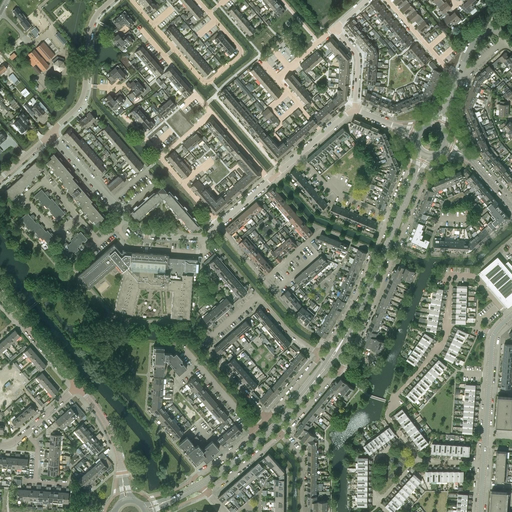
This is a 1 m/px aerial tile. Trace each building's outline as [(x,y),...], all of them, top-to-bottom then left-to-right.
[(153,11),(158,7),(152,0),(152,1),(145,8),(148,12),(151,9),(153,11)] [(270,7),(277,1),(276,0),(270,0),(265,5),(264,5),(268,9),(270,7)] [(378,2),(378,1),(377,0),(375,0),(369,5),(371,8),(368,11),(369,12),(379,4),(378,2)] [(473,6),(468,0),(461,6),(467,13),(468,13),(469,13),(470,12),(475,8),(473,6)] [(273,11),(280,5),(277,1),(270,7),(273,11)] [(412,6),(413,4),(410,1),(409,2),(403,7),(402,8),(405,12),(408,13),(410,15),(416,10),(412,6)] [(448,3),(445,3),(443,1),(437,6),(441,10),(440,11),(443,15),(446,12),(451,7),(448,3)] [(190,11),(196,6),(192,2),(186,7),(190,11)] [(382,5),(381,6),(379,4),(369,12),(371,14),(374,11),(376,13),(384,7),(382,5)] [(281,10),(283,8),(280,5),(273,11),(276,14),(274,15),(273,16),(276,19),(283,13),(281,10)] [(193,15),(199,10),(196,6),(190,11),(193,15)] [(231,15),(237,10),(234,6),(227,11),(231,15)] [(15,8),(12,11),(13,12),(22,22),(20,23),(26,30),(31,25),(29,23),(25,19),(27,18),(23,13),(18,7),(17,8),(16,8),(15,8)] [(384,9),(385,8),(384,7),(376,13),(378,16),(375,18),(376,20),(377,19),(386,11),(384,9)] [(419,14),(420,13),(417,9),(416,10),(410,15),(408,16),(412,21),(415,21),(417,23),(423,18),(419,14)] [(197,19),(203,14),(199,10),(193,15),(197,19)] [(235,19),(241,14),(237,10),(231,15),(235,19)] [(462,15),(457,10),(450,16),(455,22),(457,24),(461,20),(462,21),(465,18),(462,15)] [(130,14),(129,16),(124,11),(119,15),(118,14),(116,16),(117,17),(112,21),(117,27),(115,29),(117,31),(123,26),(122,26),(125,24),(129,28),(135,23),(130,18),(132,16),(130,14)] [(389,13),(388,13),(386,11),(377,19),(381,22),(382,21),(390,14),(389,13)] [(450,16),(446,12),(443,15),(440,17),(445,23),(447,22),(450,26),(455,22),(450,16)] [(238,23),(244,18),(241,14),(235,19),(238,23)] [(391,17),(392,16),(390,14),(382,21),(384,23),(381,26),(383,28),(393,19),(391,17)] [(242,28),(248,22),(244,18),(238,23),(242,28)] [(357,20),(356,21),(354,18),(352,20),(344,27),(346,29),(347,29),(348,30),(358,22),(359,22),(357,20)] [(428,21),(427,23),(423,18),(417,23),(419,25),(419,28),(423,33),(431,25),(428,21)] [(395,20),(394,21),(393,19),(383,28),(384,29),(387,26),(389,29),(397,22),(395,20)] [(245,32),(252,26),(248,22),(242,28),(245,32)] [(361,26),(359,24),(358,22),(348,30),(350,32),(349,33),(351,35),(361,26)] [(397,25),(398,24),(397,22),(389,29),(391,31),(388,34),(389,35),(399,27),(397,25)] [(169,35),(176,29),(172,25),(165,31),(169,35)] [(249,36),(255,30),(252,26),(245,32),(249,36)] [(355,38),(365,29),(366,28),(365,27),(363,28),(361,26),(351,35),(353,37),(353,36),(355,38)] [(402,28),(401,29),(399,27),(389,35),(391,37),(394,34),(396,36),(404,30),(402,28)] [(172,39),(179,33),(176,29),(169,35),(172,39)] [(363,34),(367,31),(365,29),(355,38),(357,40),(356,41),(358,42),(365,36),(363,34)] [(129,34),(131,33),(129,30),(124,35),(121,38),(117,33),(111,38),(116,43),(114,45),(116,47),(118,46),(122,51),(127,46),(128,48),(130,46),(129,45),(134,40),(129,34)] [(404,32),(405,32),(404,30),(396,36),(398,39),(395,41),(395,42),(393,43),(394,44),(396,43),(406,34),(404,32)] [(59,32),(57,34),(55,35),(63,45),(67,42),(59,32)] [(221,33),(218,35),(216,32),(210,38),(212,40),(214,39),(218,43),(225,37),(221,33)] [(176,43),(183,37),(179,33),(172,39),(176,43)] [(371,38),(367,34),(365,36),(358,42),(359,44),(360,43),(362,45),(371,38)] [(409,36),(408,37),(406,34),(396,43),(397,45),(401,42),(402,44),(410,37),(409,36)] [(179,47),(186,41),(183,37),(176,43),(179,47)] [(221,47),(228,41),(225,37),(218,43),(221,47)] [(373,39),(373,38),(372,37),(371,38),(362,45),(364,48),(363,48),(364,50),(372,43),(370,41),(373,39)] [(411,40),(412,39),(410,37),(402,44),(405,46),(401,49),(403,51),(413,42),(411,40)] [(328,48),(335,42),(332,38),(325,44),(328,48)] [(183,51),(190,45),(186,41),(179,47),(183,51)] [(225,51),(232,45),(228,41),(221,47),(225,51)] [(52,57),(54,55),(55,55),(43,42),(36,48),(47,61),(52,57)] [(332,52),(339,46),(335,42),(328,48),(332,52)] [(376,51),(375,48),(372,43),(364,50),(366,52),(367,51),(369,53),(368,53),(376,51)] [(417,46),(418,45),(416,43),(409,50),(411,52),(407,55),(406,56),(408,58),(409,57),(419,48),(417,46)] [(186,55),(194,49),(190,45),(183,51),(186,55)] [(228,55),(235,49),(232,45),(225,51),(228,55)] [(138,56),(146,50),(142,46),(135,52),(138,56)] [(342,51),(342,50),(339,46),(332,52),(335,56),(342,51)] [(421,49),(420,50),(419,48),(409,57),(410,58),(413,56),(415,58),(423,51),(421,49)] [(41,57),(34,49),(28,54),(31,58),(28,60),(33,66),(36,63),(43,71),(49,66),(41,57)] [(190,60),(197,53),(194,49),(186,55),(190,60)] [(142,61),(149,54),(146,50),(138,56),(142,61)] [(318,62),(322,58),(316,51),(312,55),(318,62)] [(349,58),(342,51),(335,56),(338,61),(339,62),(339,68),(348,68),(349,58)] [(377,59),(378,54),(376,51),(368,53),(368,56),(367,56),(367,58),(377,59)] [(424,54),(425,53),(423,51),(415,58),(417,60),(414,63),(415,64),(425,56),(424,54)] [(510,56),(509,56),(506,52),(494,62),(493,61),(491,63),(492,64),(491,65),(494,68),(498,65),(497,63),(499,61),(501,61),(503,63),(505,61),(510,56)] [(194,64),(201,58),(197,53),(190,60),(194,64)] [(145,65),(153,58),(149,54),(142,61),(145,65)] [(314,65),(318,62),(312,55),(308,58),(314,65)] [(59,70),(63,67),(62,61),(61,61),(63,58),(56,56),(51,61),(52,62),(52,63),(53,68),(59,70)] [(428,57),(427,58),(425,56),(415,64),(417,66),(420,63),(422,66),(430,59),(428,57)] [(149,69),(156,63),(153,58),(145,65),(149,69)] [(197,68),(204,62),(201,58),(194,64),(197,68)] [(310,69),(314,65),(308,58),(304,62),(310,69)] [(439,71),(439,70),(432,61),(429,64),(433,69),(431,74),(439,77),(441,72),(439,71)] [(201,72),(208,66),(204,62),(197,68),(201,72)] [(306,72),(310,69),(304,62),(300,65),(306,72)] [(12,70),(6,63),(4,65),(3,64),(0,66),(0,73),(1,74),(2,73),(4,74),(6,72),(5,71),(7,69),(9,72),(7,74),(14,83),(16,85),(20,82),(18,80),(19,78),(12,70)] [(153,73),(160,67),(156,63),(149,69),(153,73)] [(121,82),(127,77),(121,69),(122,67),(120,64),(118,65),(117,65),(106,75),(111,81),(109,82),(111,85),(116,81),(115,80),(118,78),(121,82)] [(253,75),(260,69),(257,65),(254,67),(252,65),(248,69),(253,75)] [(490,75),(494,71),(489,65),(485,69),(490,75)] [(204,76),(211,70),(208,66),(201,72),(204,76)] [(156,77),(163,71),(160,67),(153,73),(156,77)] [(167,77),(174,71),(171,67),(164,73),(167,77)] [(257,79),(264,73),(260,69),(253,75),(257,79)] [(491,76),(490,75),(485,69),(481,73),(486,79),(487,80),(491,76)] [(171,81),(178,75),(174,71),(167,77),(171,81)] [(261,83),(268,77),(264,73),(257,79),(261,83)] [(287,83),(295,77),(291,73),(284,79),(287,83)] [(482,82),(486,79),(481,73),(475,77),(482,82)] [(437,82),(439,77),(431,74),(429,79),(437,82)] [(174,85),(182,79),(178,75),(171,81),(174,85)] [(264,87),(271,81),(268,77),(261,83),(264,87)] [(291,87),(298,81),(295,77),(287,83),(291,87)] [(480,87),(482,82),(475,77),(472,84),(480,87)] [(134,100),(145,90),(135,78),(129,83),(128,81),(125,84),(129,89),(130,88),(133,91),(128,94),(130,96),(133,100),(134,100)] [(178,89),(185,83),(182,79),(174,85),(178,89)] [(435,87),(437,82),(429,79),(427,83),(435,87)] [(268,91),(275,85),(271,81),(264,87),(268,91)] [(295,91),(302,85),(301,84),(300,83),(298,81),(291,87),(295,91)] [(181,93),(189,87),(185,83),(178,89),(181,93)] [(434,91),(435,87),(427,83),(425,88),(434,91)] [(482,88),(480,87),(472,84),(470,89),(478,92),(480,93),(482,88)] [(271,95),(278,89),(275,85),(268,91),(271,95)] [(298,95),(305,89),(302,85),(295,91),(298,95)] [(229,89),(227,86),(219,93),(222,95),(221,96),(224,100),(231,94),(228,90),(229,89)] [(511,100),(511,99),(511,91),(507,86),(504,89),(504,91),(506,92),(505,93),(503,95),(508,100),(510,98),(511,100)] [(185,98),(192,92),(189,87),(181,93),(185,98)] [(25,97),(29,93),(25,88),(20,92),(25,97)] [(431,97),(434,91),(425,88),(423,93),(429,98),(431,97)] [(275,99),(282,93),(278,89),(271,95),(275,99)] [(302,99),(309,93),(305,89),(298,95),(302,99)] [(346,90),(338,89),(337,89),(336,95),(336,96),(331,100),(332,100),(338,107),(346,100),(346,90)] [(367,93),(367,89),(365,89),(364,94),(366,95),(363,101),(368,103),(371,95),(367,93)] [(475,97),(478,92),(470,89),(468,94),(475,97)] [(120,95),(122,94),(119,91),(115,95),(116,96),(113,98),(109,94),(103,99),(113,111),(125,101),(120,95)] [(419,95),(419,94),(418,92),(413,94),(414,96),(417,105),(422,103),(419,95)] [(305,103),(312,97),(309,93),(302,99),(305,103)] [(426,101),(429,98),(423,93),(419,94),(419,95),(422,103),(426,101)] [(228,104),(235,98),(231,94),(224,100),(228,104)] [(475,97),(468,94),(466,99),(475,103),(477,98),(475,97)] [(373,105),(376,97),(371,95),(368,103),(373,105)] [(413,107),(417,105),(414,96),(409,98),(413,107)] [(231,109),(238,102),(235,98),(228,104),(231,109)] [(382,109),(386,101),(381,98),(377,107),(382,109)] [(408,109),(413,107),(409,98),(404,100),(408,109)] [(172,109),(176,106),(170,99),(165,102),(172,109)] [(332,100),(331,100),(330,99),(326,102),(328,104),(334,111),(338,107),(332,100)] [(473,108),(475,103),(466,99),(463,108),(471,108),(473,108)] [(1,102),(0,100),(0,103),(7,112),(8,113),(5,115),(7,117),(8,116),(11,119),(14,116),(8,110),(9,109),(8,108),(7,108),(1,102)] [(403,111),(408,109),(404,100),(400,102),(403,111)] [(235,113),(242,106),(244,105),(240,101),(238,102),(231,109),(235,113)] [(387,111),(390,103),(386,101),(382,109),(387,111)] [(507,105),(507,102),(500,101),(500,104),(497,104),(497,109),(499,110),(508,110),(509,105),(507,105)] [(168,113),(172,109),(165,102),(161,106),(168,113)] [(398,113),(403,111),(400,102),(395,104),(395,113),(398,113)] [(395,104),(390,103),(387,111),(391,112),(395,113),(395,104)] [(43,113),(45,112),(37,104),(32,108),(39,117),(41,115),(42,115),(43,114),(43,113)] [(139,108),(141,106),(139,104),(129,113),(131,116),(132,115),(135,119),(142,113),(143,113),(139,108)] [(330,114),(334,111),(328,104),(324,107),(330,114)] [(238,117),(245,111),(245,110),(247,109),(244,105),(242,106),(235,113),(238,117)] [(163,116),(168,113),(161,106),(157,109),(163,116)] [(326,118),(330,114),(324,107),(320,111),(326,118)] [(466,116),(473,113),(475,112),(473,108),(471,108),(463,108),(466,116)] [(242,121),(251,113),(247,109),(245,110),(245,111),(238,117),(242,121)] [(266,119),(273,114),(269,110),(267,112),(268,114),(266,115),(264,116),(266,119)] [(508,116),(508,110),(499,110),(499,115),(499,118),(506,119),(506,116),(508,116)] [(322,121),(326,118),(320,111),(316,114),(322,121)] [(91,122),(92,122),(96,119),(90,112),(85,115),(91,122)] [(468,121),(478,117),(476,112),(473,113),(466,116),(468,121)] [(24,122),(28,119),(22,113),(17,117),(19,119),(14,123),(19,129),(18,130),(22,133),(25,130),(26,129),(25,129),(28,126),(24,122)] [(146,118),(142,113),(135,119),(139,124),(146,118)] [(245,125),(254,117),(251,113),(242,121),(245,125)] [(318,125),(322,121),(316,114),(312,118),(314,120),(318,125)] [(92,122),(91,122),(85,115),(79,121),(86,129),(92,123),(92,122)] [(256,123),(258,121),(254,117),(245,125),(249,129),(256,123)] [(470,126),(480,122),(478,117),(468,121),(470,126)] [(149,122),(149,121),(146,118),(139,124),(142,128),(144,126),(149,122)] [(208,129),(215,122),(212,118),(204,124),(208,129)] [(318,125),(314,120),(312,118),(311,119),(308,121),(314,128),(317,126),(318,125)] [(147,130),(155,124),(151,119),(149,121),(149,122),(144,126),(147,130)] [(359,130),(362,122),(357,120),(353,130),(355,131),(356,129),(359,130)] [(511,123),(510,121),(508,122),(506,120),(501,125),(503,127),(507,131),(511,126),(511,123)] [(310,132),(314,128),(308,121),(304,125),(310,132)] [(212,133),(219,126),(215,122),(208,129),(212,133)] [(482,127),(480,122),(470,126),(472,131),(482,127)] [(253,133),(260,127),(256,123),(249,129),(253,133)] [(367,133),(371,125),(366,124),(362,134),(363,135),(364,132),(367,133)] [(105,134),(111,129),(108,125),(101,130),(105,134)] [(306,135),(310,132),(304,125),(300,128),(299,128),(306,135)] [(215,137),(222,131),(219,126),(212,133),(215,137)] [(299,128),(300,128),(298,126),(294,130),(295,132),(301,139),(306,135),(299,128)] [(474,136),(485,131),(483,126),(482,127),(472,131),(474,136)] [(256,137),(263,131),(260,127),(253,133),(256,137)] [(346,136),(349,134),(343,127),(339,131),(347,139),(348,138),(346,136)] [(379,132),(380,129),(375,127),(371,138),(372,138),(373,136),(378,138),(380,132),(379,132)] [(67,139),(74,133),(70,128),(62,136),(65,139),(66,138),(67,139)] [(109,138),(115,133),(111,129),(105,134),(109,138)] [(219,141),(226,135),(222,131),(215,137),(219,141)] [(267,135),(266,135),(263,131),(256,137),(260,141),(267,135)] [(345,140),(347,139),(339,131),(336,134),(342,140),(344,139),(345,140)] [(485,131),(474,136),(476,141),(485,137),(487,136),(485,131)] [(198,144),(202,140),(195,132),(191,136),(197,143),(198,144)] [(297,143),(301,139),(295,132),(291,135),(297,143)] [(76,136),(77,136),(74,133),(67,139),(71,144),(77,138),(76,136)] [(112,143),(118,137),(115,133),(109,138),(112,143)] [(270,153),(278,146),(269,136),(267,134),(266,135),(267,135),(260,141),(262,143),(270,153)] [(339,142),(342,140),(336,134),(332,137),(339,146),(341,144),(339,142)] [(222,145),(229,139),(226,135),(219,141),(222,145)] [(293,146),(297,143),(291,135),(287,139),(293,146)] [(193,147),(197,143),(191,136),(187,139),(193,147)] [(378,146),(389,141),(387,136),(379,140),(380,143),(377,144),(378,146)] [(116,147),(122,141),(118,137),(112,143),(116,147)] [(339,146),(332,137),(328,140),(334,147),(336,145),(338,147),(339,146)] [(478,146),(487,142),(485,137),(476,141),(478,146)] [(81,139),(79,140),(77,138),(71,144),(73,146),(74,145),(76,147),(83,141),(81,139)] [(189,150),(193,147),(187,139),(183,143),(189,150)] [(226,149),(233,143),(229,139),(222,145),(226,149)] [(289,150),(293,146),(287,139),(283,142),(289,149),(289,150)] [(332,149),(334,147),(328,140),(325,143),(332,152),(334,151),(332,149)] [(80,151),(87,145),(83,141),(76,147),(80,151)] [(119,151),(125,145),(122,141),(116,147),(119,151)] [(382,149),(391,146),(389,141),(378,146),(379,147),(381,146),(382,149)] [(289,149),(283,142),(278,146),(270,153),(274,157),(272,158),(275,161),(289,149)] [(481,153),(489,148),(487,142),(478,146),(481,153)] [(229,153),(237,147),(233,143),(226,149),(229,153)] [(331,153),(332,152),(325,143),(321,146),(327,153),(329,151),(331,153)] [(84,156),(91,150),(87,145),(80,151),(84,156)] [(123,155),(129,150),(125,145),(119,151),(123,155)] [(324,155),(327,153),(321,146),(317,150),(325,158),(326,157),(324,155)] [(382,155),(393,150),(391,146),(382,149),(384,152),(381,153),(382,155)] [(233,157),(240,151),(237,147),(229,153),(233,157)] [(493,153),(493,152),(495,151),(491,147),(489,148),(481,153),(486,158),(493,153)] [(87,160),(94,154),(91,150),(84,156),(87,160)] [(125,160),(132,154),(129,150),(123,155),(122,156),(125,160)] [(323,159),(325,158),(317,150),(314,153),(320,159),(322,157),(323,159)] [(386,158),(394,155),(393,150),(382,155),(382,156),(385,155),(386,158)] [(170,162),(177,155),(173,151),(166,158),(170,162)] [(236,161),(243,156),(244,155),(240,151),(233,157),(236,161)] [(496,157),(498,155),(495,151),(493,152),(493,153),(486,158),(490,163),(496,157)] [(56,159),(54,156),(55,155),(53,153),(50,156),(51,158),(46,162),(50,168),(55,173),(59,178),(63,182),(62,184),(66,189),(71,194),(74,197),(73,197),(74,197),(75,199),(76,200),(78,202),(82,207),(80,208),(85,213),(89,219),(94,224),(94,223),(95,224),(97,227),(99,225),(100,225),(102,223),(100,221),(104,218),(103,216),(104,216),(105,215),(103,213),(102,214),(101,214),(100,214),(99,215),(97,212),(95,209),(96,208),(95,208),(97,206),(95,205),(94,203),(92,204),(91,205),(89,202),(90,201),(87,198),(88,197),(89,195),(88,193),(87,192),(85,193),(84,192),(83,193),(83,192),(79,188),(76,184),(77,184),(76,183),(78,181),(77,180),(75,178),(73,180),(73,179),(72,180),(70,177),(71,176),(69,173),(70,172),(69,172),(71,170),(69,169),(68,167),(66,168),(65,169),(63,166),(60,163),(61,162),(62,160),(61,159),(60,157),(58,158),(57,158),(56,159)] [(317,161),(320,159),(314,153),(310,156),(318,164),(319,163),(317,161)] [(91,165),(98,159),(94,154),(87,160),(91,165)] [(129,164),(136,158),(132,154),(125,160),(129,164)] [(173,166),(181,159),(177,155),(170,162),(173,166)] [(385,164),(396,159),(394,155),(386,158),(387,161),(385,162),(385,164)] [(249,163),(243,156),(236,161),(236,162),(240,167),(246,174),(253,167),(249,163)] [(316,166),(318,164),(310,156),(306,159),(312,166),(314,164),(316,166)] [(493,167),(500,161),(496,157),(490,163),(493,167)] [(132,168),(139,162),(136,158),(129,164),(132,168)] [(101,165),(102,163),(98,159),(91,165),(95,169),(101,165)] [(177,170),(184,163),(181,159),(173,166),(177,170)] [(390,167),(398,164),(396,159),(385,164),(386,165),(389,164),(390,167)] [(40,171),(43,169),(36,161),(33,164),(34,165),(31,167),(31,166),(30,167),(28,165),(26,168),(27,170),(26,170),(27,171),(24,173),(25,175),(23,177),(22,176),(22,177),(20,175),(17,178),(18,180),(17,180),(18,181),(13,186),(12,185),(10,184),(7,186),(8,188),(8,189),(8,190),(5,192),(12,200),(33,182),(31,181),(41,172),(40,171)] [(497,171),(503,165),(500,161),(493,167),(497,171)] [(136,172),(143,166),(139,162),(132,168),(136,172)] [(180,174),(188,168),(184,163),(177,170),(180,174)] [(106,171),(101,165),(95,169),(93,171),(97,175),(102,170),(105,173),(106,171)] [(500,175),(507,169),(503,165),(497,171),(500,175)] [(297,170),(299,168),(298,166),(289,174),(293,178),(299,172),(297,170)] [(258,170),(257,171),(253,167),(246,174),(241,178),(241,179),(247,185),(261,173),(258,170)] [(184,178),(191,172),(188,168),(180,174),(184,178)] [(396,173),(396,171),(391,169),(389,174),(387,173),(386,175),(396,179),(399,174),(396,173)] [(504,179),(511,173),(507,169),(500,175),(504,179)] [(460,182),(465,179),(467,170),(461,172),(460,171),(456,173),(460,182)] [(473,174),(471,175),(467,170),(465,179),(469,184),(476,177),(473,174)] [(303,172),(301,174),(299,172),(293,178),(296,181),(304,174),(303,172)] [(455,184),(460,182),(456,173),(451,175),(455,184)] [(303,177),(306,175),(304,174),(296,181),(299,185),(305,179),(303,177)] [(112,193),(118,187),(125,182),(118,175),(112,180),(106,186),(112,193)] [(395,183),(396,179),(386,175),(385,176),(387,177),(386,180),(395,183)] [(451,186),(455,184),(451,175),(447,177),(451,186)] [(446,187),(451,186),(447,177),(443,179),(446,187)] [(472,187),(479,181),(476,177),(469,184),(472,187)] [(248,186),(247,185),(241,179),(237,182),(243,189),(248,186)] [(309,179),(307,181),(305,179),(299,185),(302,188),(311,181),(309,179)] [(442,189),(446,187),(443,179),(438,181),(442,189)] [(194,191),(201,185),(197,180),(192,185),(190,187),(194,191)] [(310,184),(312,182),(311,181),(302,188),(305,192),(312,186),(310,184)] [(437,192),(442,189),(438,181),(434,183),(434,184),(431,186),(437,192)] [(475,191),(482,185),(479,181),(472,187),(475,191)] [(239,193),(243,189),(237,182),(233,186),(239,193)] [(391,192),(393,188),(382,183),(381,185),(384,186),(383,189),(391,192)] [(205,189),(204,188),(201,185),(194,191),(198,195),(198,194),(205,189)] [(478,195),(485,188),(482,185),(475,191),(478,195)] [(235,196),(239,193),(233,186),(229,189),(235,196)] [(316,187),(314,189),(312,186),(305,192),(308,196),(317,188),(316,187)] [(435,197),(437,192),(431,186),(429,189),(428,189),(426,193),(435,197)] [(168,194),(162,187),(161,187),(153,195),(153,194),(131,214),(137,221),(162,199),(190,232),(195,228),(197,230),(199,228),(169,193),(168,194)] [(269,197),(277,191),(273,187),(266,193),(269,197)] [(208,206),(215,200),(209,193),(205,188),(204,188),(205,189),(198,194),(203,200),(208,206)] [(316,191),(318,190),(317,188),(308,196),(311,199),(318,194),(316,191)] [(481,198),(488,192),(485,188),(478,195),(481,198)] [(47,191),(44,193),(41,189),(34,196),(36,199),(38,198),(39,200),(49,192),(47,191)] [(231,200),(235,196),(229,189),(225,193),(231,200)] [(273,201),(280,195),(277,191),(269,197),(273,201)] [(48,197),(50,194),(49,192),(39,200),(41,202),(40,203),(43,206),(44,205),(50,199),(48,197)] [(387,201),(389,196),(379,192),(378,194),(380,195),(379,197),(387,201)] [(484,202),(492,196),(488,192),(481,198),(484,202)] [(227,203),(231,200),(225,193),(221,196),(227,203)] [(433,201),(435,197),(426,193),(424,198),(433,201)] [(322,194),(320,196),(318,194),(311,199),(315,203),(323,196),(322,194)] [(273,201),(271,202),(274,206),(276,205),(283,199),(280,195),(273,201)] [(227,203),(221,196),(220,196),(215,200),(208,206),(212,210),(210,212),(213,215),(227,203)] [(322,199),(324,197),(323,196),(315,203),(318,207),(324,201),(322,199)] [(488,206),(495,200),(492,196),(484,202),(488,206)] [(385,206),(387,201),(379,197),(378,200),(375,199),(375,201),(385,206)] [(56,200),(55,202),(52,198),(50,199),(44,205),(47,208),(48,207),(49,209),(57,202),(56,200)] [(431,206),(433,201),(424,198),(422,202),(431,206)] [(279,208),(286,202),(283,199),(276,205),(279,208)] [(259,212),(263,208),(256,201),(253,205),(259,212)] [(328,202),(326,203),(324,201),(318,207),(321,211),(330,203),(328,202)] [(383,210),(385,206),(375,201),(374,203),(376,204),(375,207),(383,210)] [(58,205),(59,204),(57,202),(49,209),(51,211),(50,212),(53,215),(60,208),(58,205)] [(283,212),(290,206),(286,202),(279,208),(283,212)] [(429,210),(431,206),(422,202),(420,207),(429,210)] [(497,204),(498,203),(489,210),(492,214),(491,215),(493,217),(494,216),(496,218),(492,221),(491,220),(487,223),(488,224),(494,230),(497,227),(498,228),(502,225),(501,224),(504,221),(505,222),(509,219),(497,204)] [(255,215),(259,212),(253,205),(249,208),(255,215)] [(339,216),(343,205),(342,205),(341,207),(338,206),(334,214),(339,216)] [(286,216),(293,210),(290,206),(283,212),(286,216)] [(427,215),(429,210),(420,207),(418,211),(427,215)] [(64,210),(63,211),(60,208),(53,215),(55,218),(56,217),(58,219),(65,214),(66,213),(64,210)] [(251,219),(255,215),(249,208),(245,211),(251,219)] [(348,220),(352,209),(350,208),(349,211),(347,210),(343,218),(348,220)] [(290,220),(297,214),(293,210),(286,216),(290,220)] [(247,222),(251,219),(245,211),(241,215),(247,222)] [(425,219),(427,215),(418,211),(417,215),(425,219)] [(357,223),(361,213),(359,212),(358,214),(356,213),(352,222),(357,223)] [(33,214),(30,216),(27,213),(19,219),(22,223),(23,222),(25,224),(34,215),(33,214)] [(362,216),(363,213),(361,213),(357,223),(361,225),(365,217),(362,216)] [(293,224),(300,218),(297,214),(290,220),(293,224)] [(33,220),(36,217),(34,215),(25,224),(27,225),(25,227),(28,230),(30,229),(36,223),(33,220)] [(243,225),(247,222),(241,215),(237,218),(243,225)] [(423,224),(425,219),(417,215),(415,220),(423,224)] [(366,227),(370,216),(368,216),(367,218),(365,217),(361,225),(366,227)] [(239,228),(243,225),(237,218),(233,221),(239,228)] [(296,228),(303,222),(300,218),(293,224),(295,226),(292,229),(294,230),(296,228)] [(375,231),(379,220),(377,220),(376,222),(373,221),(370,229),(375,231)] [(41,224),(40,225),(37,221),(36,223),(30,229),(32,231),(33,230),(35,232),(43,226),(41,224)] [(235,232),(239,228),(233,221),(229,225),(235,232)] [(300,232),(307,226),(303,222),(296,228),(300,232)] [(422,233),(423,229),(413,224),(413,225),(414,225),(407,243),(412,245),(413,244),(416,245),(416,247),(421,249),(421,247),(426,249),(429,240),(425,238),(424,240),(420,238),(421,236),(422,236),(423,234),(422,233)] [(494,230),(488,224),(485,227),(491,235),(495,231),(494,230)] [(232,235),(235,232),(229,225),(225,228),(232,235)] [(43,229),(44,227),(43,226),(35,232),(37,234),(36,235),(38,239),(40,237),(46,231),(43,229)] [(303,236),(310,230),(307,226),(300,232),(303,236)] [(487,238),(491,235),(485,227),(481,231),(487,238)] [(52,233),(50,233),(47,230),(46,231),(40,237),(42,240),(43,239),(45,241),(53,234),(52,233)] [(306,240),(313,234),(310,230),(303,236),(306,240)] [(484,241),(487,238),(481,231),(477,234),(484,241)] [(84,242),(87,239),(81,232),(77,235),(76,233),(74,235),(81,243),(83,241),(84,242)] [(54,237),(55,236),(53,234),(45,241),(47,243),(46,244),(48,247),(56,240),(54,237)] [(322,245),(325,236),(321,234),(319,240),(316,239),(315,242),(322,245)] [(480,244),(484,241),(477,234),(474,237),(480,244)] [(79,244),(81,243),(74,235),(73,236),(73,238),(70,241),(71,242),(77,248),(80,245),(79,244)] [(327,247),(330,238),(325,236),(322,245),(327,247)] [(242,248),(251,240),(247,237),(239,244),(242,248)] [(476,248),(480,244),(474,237),(469,241),(472,249),(475,246),(476,248)] [(296,249),(298,247),(290,238),(286,241),(292,248),(294,246),(296,249)] [(331,249),(335,240),(330,238),(327,247),(331,249)] [(254,244),(251,240),(242,248),(245,252),(253,245),(253,246),(254,244)] [(336,250),(340,242),(335,240),(331,249),(336,250)] [(472,249),(469,241),(464,240),(463,250),(468,250),(468,249),(472,249)] [(288,251),(292,248),(286,241),(282,244),(288,251)] [(77,248),(71,242),(69,244),(66,242),(64,243),(72,253),(74,251),(75,252),(79,249),(77,248)] [(341,252),(344,244),(340,242),(336,250),(341,252)] [(70,254),(72,253),(64,243),(63,245),(65,248),(62,250),(68,258),(72,256),(70,254)] [(120,252),(114,244),(113,244),(79,274),(77,276),(80,279),(80,280),(78,281),(83,286),(84,285),(85,284),(88,288),(115,265),(116,265),(122,272),(122,271),(124,274),(115,309),(131,313),(138,285),(149,286),(149,289),(152,289),(152,286),(174,288),(172,316),(188,318),(191,275),(196,275),(196,271),(197,271),(198,271),(198,263),(197,263),(197,259),(169,257),(169,254),(129,252),(127,251),(126,251),(124,250),(122,249),(122,252),(120,252)] [(284,255),(288,251),(282,244),(278,248),(284,255)] [(345,256),(349,246),(344,244),(341,252),(340,254),(345,256)] [(256,249),(253,246),(253,245),(245,252),(249,255),(256,249)] [(282,256),(284,255),(278,248),(274,251),(282,260),(284,259),(282,256)] [(252,259),(259,253),(256,249),(249,255),(252,259)] [(365,258),(367,253),(358,250),(356,254),(365,258)] [(205,264),(216,255),(214,253),(203,263),(205,264)] [(256,263),(263,257),(259,253),(252,259),(256,263)] [(363,263),(365,258),(356,254),(354,259),(363,263)] [(221,260),(224,258),(222,256),(219,258),(217,256),(209,263),(239,298),(247,291),(245,289),(249,286),(247,284),(243,287),(221,260)] [(324,266),(327,263),(321,256),(317,259),(323,266),(324,266)] [(504,264),(501,260),(498,256),(489,264),(478,273),(485,281),(489,285),(508,307),(511,303),(511,265),(509,262),(508,261),(504,264)] [(259,267),(266,261),(263,257),(256,263),(259,267)] [(352,258),(350,263),(352,264),(361,267),(363,263),(354,259),(352,258)] [(324,266),(323,266),(317,259),(314,263),(321,271),(325,268),(324,266)] [(262,271),(269,265),(266,261),(259,267),(262,271)] [(317,274),(321,271),(314,263),(310,266),(317,274)] [(405,267),(406,265),(400,263),(397,270),(395,269),(391,277),(401,281),(401,280),(400,280),(401,277),(408,281),(408,282),(410,283),(415,271),(405,267)] [(359,272),(361,267),(352,264),(350,269),(359,272)] [(266,275),(273,269),(269,265),(262,271),(266,275)] [(313,278),(317,274),(310,266),(306,269),(313,278)] [(309,281),(313,278),(306,269),(302,273),(309,281)] [(357,277),(359,272),(350,269),(348,273),(357,277)] [(306,284),(309,281),(302,273),(298,276),(304,283),(306,284)] [(355,281),(357,277),(348,273),(347,278),(346,278),(355,281)] [(300,286),(304,283),(298,276),(294,279),(300,286)] [(346,278),(347,278),(345,277),(343,282),(353,286),(355,281),(346,278)] [(399,284),(401,281),(391,277),(389,283),(397,286),(398,283),(399,284)] [(351,291),(353,286),(343,282),(341,286),(343,287),(351,291)] [(395,289),(397,286),(389,283),(387,287),(396,292),(397,290),(395,289)] [(349,295),(351,291),(343,287),(341,292),(349,295)] [(291,294),(288,290),(280,296),(284,301),(291,294)] [(287,304),(296,296),(293,292),(291,294),(284,301),(287,304)] [(347,300),(349,295),(341,292),(339,297),(347,300)] [(394,296),(393,295),(385,292),(383,297),(391,300),(392,298),(393,298),(394,296)] [(298,302),(300,300),(296,296),(287,304),(290,308),(298,302)] [(230,307),(233,305),(226,297),(202,318),(209,326),(212,324),(214,327),(216,325),(214,322),(228,309),(231,312),(233,311),(230,307)] [(389,303),(391,300),(383,297),(380,302),(390,306),(391,304),(389,303)] [(344,307),(346,302),(338,298),(336,302),(344,307)] [(336,302),(334,301),(331,305),(333,306),(333,307),(341,311),(344,307),(336,302)] [(298,309),(301,306),(298,302),(290,308),(294,312),(296,310),(298,309)] [(389,308),(390,306),(380,302),(378,306),(386,310),(387,307),(389,308)] [(385,313),(386,310),(378,306),(376,311),(386,315),(387,313),(385,313)] [(300,317),(306,310),(302,307),(299,310),(298,312),(296,314),(300,317)] [(338,316),(341,311),(333,307),(330,311),(338,316)] [(258,317),(264,312),(260,308),(254,313),(258,317)] [(304,320),(310,313),(311,312),(307,308),(306,310),(300,317),(304,320)] [(336,320),(338,316),(330,311),(328,315),(336,320)] [(385,317),(386,315),(376,311),(374,316),(382,319),(384,317),(385,317)] [(261,321),(267,316),(264,312),(258,317),(261,321)] [(315,316),(315,315),(312,312),(311,312),(310,313),(304,320),(306,322),(304,325),(306,326),(314,317),(315,316)] [(333,324),(336,320),(328,315),(325,320),(333,324)] [(264,325),(270,320),(267,316),(261,321),(264,325)] [(381,322),(382,319),(374,316),(372,320),(382,325),(383,323),(381,322)] [(206,328),(208,327),(200,317),(198,319),(206,328)] [(268,329),(274,324),(270,320),(264,325),(268,329)] [(331,329),(333,324),(325,320),(323,324),(331,329)] [(381,327),(382,325),(372,320),(370,325),(378,328),(379,326),(381,327)] [(247,330),(251,327),(246,321),(242,324),(247,330)] [(243,333),(247,330),(242,324),(238,327),(243,333)] [(271,333),(277,328),(274,324),(268,329),(271,333)] [(328,333),(331,329),(323,324),(320,329),(328,333)] [(377,331),(378,328),(370,325),(368,330),(378,334),(379,332),(377,331)] [(239,337),(243,333),(238,327),(234,331),(239,337)] [(326,338),(328,333),(320,329),(318,327),(315,332),(326,338)] [(458,328),(458,329),(454,327),(453,329),(457,331),(456,333),(464,338),(467,333),(458,328)] [(275,337),(281,332),(277,328),(271,333),(275,337)] [(15,340),(20,336),(15,330),(10,334),(15,340)] [(377,336),(378,334),(368,330),(364,339),(366,341),(364,347),(370,350),(371,348),(381,352),(386,341),(383,340),(382,341),(375,338),(376,335),(377,336)] [(236,340),(239,337),(234,331),(230,334),(236,340)] [(464,338),(456,333),(452,331),(451,334),(455,336),(453,338),(462,342),(464,338)] [(278,341),(284,336),(281,332),(275,337),(278,341)] [(433,338),(425,333),(422,337),(430,343),(431,340),(435,343),(437,341),(433,338)] [(11,344),(15,340),(10,334),(6,338),(11,344)] [(232,343),(236,340),(230,334),(226,337),(232,343)] [(281,345),(287,340),(284,336),(278,341),(281,345)] [(462,342),(453,338),(449,336),(448,339),(452,341),(451,343),(460,347),(462,342)] [(228,347),(232,343),(226,337),(223,341),(228,347)] [(434,345),(430,343),(422,337),(419,342),(427,347),(428,345),(432,347),(434,345)] [(6,348),(11,344),(6,338),(1,342),(6,348)] [(285,349),(291,343),(287,340),(281,345),(285,349)] [(224,350),(228,347),(223,341),(219,344),(224,350)] [(460,347),(451,343),(447,341),(446,344),(450,346),(449,348),(457,352),(460,347)] [(430,350),(427,347),(419,342),(416,346),(424,352),(425,349),(429,352),(430,350)] [(220,354),(224,350),(219,344),(215,348),(220,354)] [(163,352),(164,347),(153,346),(152,365),(153,365),(153,374),(163,375),(164,359),(168,359),(173,366),(172,367),(178,374),(186,367),(181,361),(182,360),(176,352),(174,354),(172,351),(165,350),(165,352),(163,352)] [(427,354),(424,352),(416,346),(413,351),(421,356),(422,354),(426,356),(427,354)] [(457,352),(449,348),(445,346),(444,349),(448,350),(446,353),(455,357),(457,352)] [(28,356),(34,351),(30,347),(24,352),(28,356)] [(32,361),(38,356),(34,351),(28,356),(32,361)] [(424,359),(421,356),(413,351),(410,355),(418,361),(419,358),(423,361),(424,359)] [(455,357),(446,353),(442,351),(441,353),(445,355),(444,358),(453,362),(455,357)] [(305,355),(305,356),(301,352),(299,354),(306,361),(309,358),(305,355)] [(304,364),(306,361),(299,354),(296,358),(304,364)] [(421,363),(418,361),(410,355),(406,360),(414,365),(416,363),(420,365),(421,363)] [(36,366),(42,361),(38,356),(32,361),(36,366)] [(439,359),(436,356),(434,358),(437,361),(435,363),(442,370),(446,366),(439,359)] [(231,367),(237,362),(234,358),(228,363),(231,367)] [(301,367),(304,364),(296,358),(293,361),(301,367)] [(442,370),(435,363),(432,360),(430,362),(433,365),(432,367),(439,374),(442,370)] [(40,371),(46,366),(42,361),(36,366),(40,371)] [(239,363),(240,362),(239,361),(238,362),(237,362),(231,367),(235,371),(241,366),(239,363)] [(299,370),(301,367),(293,361),(291,364),(299,370)] [(298,371),(299,370),(291,364),(290,364),(291,365),(289,368),(295,373),(297,370),(298,371)] [(439,374),(432,367),(428,364),(426,366),(430,369),(428,371),(435,378),(439,374)] [(244,367),(243,368),(241,366),(235,371),(238,375),(244,370),(245,369),(244,367)] [(293,376),(295,373),(289,368),(287,371),(293,376)] [(435,378),(428,371),(425,368),(423,370),(426,373),(424,375),(431,382),(435,378)] [(248,373),(244,370),(238,375),(242,379),(248,373)] [(290,379),(293,376),(287,371),(284,374),(290,379)] [(40,382),(46,377),(42,372),(36,377),(40,382)] [(431,382),(424,375),(421,372),(419,374),(423,377),(421,379),(428,386),(431,382)] [(245,383),(251,377),(248,373),(242,379),(245,383)] [(287,382),(290,379),(284,374),(281,377),(287,382)] [(196,379),(197,378),(195,376),(187,384),(190,388),(198,382),(196,379)] [(428,386),(421,379),(417,376),(416,378),(419,381),(417,383),(424,390),(428,386)] [(44,387),(50,382),(46,377),(40,382),(44,387)] [(248,386),(254,381),(251,377),(245,383),(248,386)] [(285,385),(287,382),(281,377),(279,380),(285,385)] [(346,382),(347,381),(343,377),(338,382),(336,380),(332,385),(329,389),(337,395),(339,394),(338,393),(339,391),(346,396),(345,397),(347,399),(354,389),(346,382)] [(282,388),(285,385),(279,380),(276,383),(282,388)] [(424,390),(417,383),(414,380),(412,382),(415,385),(413,387),(420,394),(424,390)] [(252,390),(258,385),(254,381),(248,386),(252,390)] [(48,392),(54,386),(50,382),(44,387),(48,392)] [(201,383),(200,384),(198,382),(190,388),(194,392),(203,385),(201,383)] [(280,391),(282,388),(276,383),(274,386),(280,391)] [(420,394),(413,387),(410,384),(408,386),(412,389),(410,391),(417,398),(420,394)] [(203,388),(204,387),(203,385),(194,392),(198,397),(205,390),(203,388)] [(52,396),(58,391),(54,386),(48,392),(52,396)] [(278,393),(280,391),(274,386),(272,388),(271,387),(270,388),(278,395),(279,394),(278,393)] [(275,398),(278,395),(270,388),(267,391),(275,398)] [(417,398),(410,391),(407,388),(405,390),(408,393),(406,396),(413,402),(417,398)] [(336,397),(337,395),(329,389),(326,393),(333,398),(334,396),(336,397)] [(208,392),(207,393),(205,390),(198,397),(202,401),(210,394),(208,392)] [(273,401),(275,398),(267,391),(265,394),(273,401)] [(331,400),(333,398),(326,393),(323,396),(331,403),(332,402),(331,400)] [(211,397),(212,396),(210,394),(202,401),(205,405),(213,399),(211,397)] [(270,404),(273,401),(265,394),(262,397),(270,404)] [(329,405),(331,403),(323,396),(319,400),(326,406),(328,404),(329,405)] [(511,420),(511,416),(511,397),(498,396),(496,427),(511,427),(511,420)] [(268,407),(270,404),(262,397),(260,399),(264,403),(264,404),(268,407)] [(216,400),(215,401),(213,399),(205,405),(209,410),(218,402),(216,400)] [(161,406),(161,400),(152,400),(151,407),(150,407),(150,410),(161,406)] [(324,408),(326,406),(319,400),(316,404),(324,411),(326,409),(324,408)] [(218,405),(219,404),(218,402),(209,410),(213,414),(220,408),(218,405)] [(67,404),(66,406),(69,409),(67,411),(74,419),(77,415),(76,414),(74,412),(77,410),(73,405),(70,407),(67,404)] [(323,413),(324,411),(316,404),(313,409),(319,414),(321,412),(323,413)] [(31,415),(36,411),(31,405),(26,409),(31,415)] [(158,417),(165,411),(161,406),(150,410),(152,412),(153,411),(158,417)] [(223,409),(222,410),(220,408),(213,414),(217,418),(225,411),(223,409)] [(26,419),(31,415),(26,409),(21,413),(26,419)] [(67,411),(65,412),(62,409),(60,411),(70,422),(74,419),(67,411)] [(317,416),(319,414),(313,409),(309,412),(318,419),(319,417),(317,416)] [(398,419),(405,413),(402,409),(394,414),(391,417),(392,419),(396,417),(398,419)] [(66,425),(70,422),(60,411),(58,412),(61,416),(59,417),(66,425)] [(160,422),(168,415),(165,411),(158,417),(160,419),(158,420),(160,422)] [(226,414),(227,413),(225,411),(217,418),(220,423),(228,416),(226,414)] [(316,421),(318,419),(309,412),(306,416),(313,422),(315,419),(316,421)] [(21,423),(26,419),(21,413),(16,417),(21,423)] [(401,423),(409,417),(405,413),(398,419),(394,422),(396,424),(399,421),(401,423)] [(165,426),(172,419),(168,415),(160,422),(162,424),(163,423),(165,426)] [(59,417),(57,419),(54,416),(52,417),(55,421),(53,423),(57,428),(60,426),(62,429),(66,425),(59,417)] [(311,424),(313,422),(306,416),(303,420),(311,427),(312,425),(311,424)] [(17,427),(21,423),(16,417),(12,422),(17,427)] [(404,427),(412,421),(409,417),(401,423),(397,426),(399,428),(403,425),(404,427)] [(168,431),(176,424),(172,419),(165,426),(167,428),(166,429),(168,431)] [(308,445),(315,444),(315,442),(313,439),(315,437),(307,430),(309,428),(310,429),(311,427),(303,420),(296,428),(298,430),(294,435),(299,440),(300,438),(308,445)] [(84,426),(87,423),(86,421),(75,431),(78,435),(86,428),(84,426)] [(408,432),(415,426),(412,421),(404,427),(401,430),(402,432),(406,429),(408,432)] [(172,434),(180,428),(176,424),(168,431),(169,433),(170,432),(172,434)] [(240,435),(242,433),(234,424),(230,428),(236,435),(239,433),(240,435)] [(411,436),(418,430),(415,426),(408,432),(404,434),(406,437),(409,434),(411,436)] [(52,434),(52,432),(48,427),(46,429),(46,437),(50,437),(50,440),(60,440),(60,435),(52,434)] [(81,438),(92,429),(91,427),(88,430),(86,428),(78,435),(81,438)] [(393,436),(395,434),(390,427),(385,430),(391,438),(394,441),(396,440),(393,436)] [(175,440),(184,432),(180,428),(172,434),(174,437),(173,438),(174,438),(175,440)] [(234,437),(236,435),(230,428),(226,432),(233,440),(235,439),(234,437)] [(91,433),(94,430),(92,429),(81,438),(84,442),(92,435),(91,433)] [(389,439),(391,438),(385,430),(381,433),(387,441),(389,444),(391,443),(389,439)] [(414,440),(422,434),(418,430),(411,436),(407,439),(409,441),(412,438),(414,440)] [(231,442),(233,440),(226,432),(221,436),(228,443),(230,441),(231,442)] [(88,446),(99,436),(101,435),(99,433),(94,437),(92,435),(84,442),(88,446)] [(384,442),(387,441),(381,433),(376,437),(382,444),(385,448),(387,446),(384,442)] [(417,444),(425,439),(422,434),(414,440),(411,443),(412,445),(416,442),(417,444)] [(99,440),(103,437),(101,435),(99,436),(88,446),(91,450),(99,443),(97,441),(98,440),(99,440)] [(212,440),(205,446),(196,436),(190,441),(186,436),(178,443),(184,450),(183,451),(195,465),(203,458),(206,462),(213,456),(212,454),(219,449),(212,440)] [(225,445),(228,443),(221,436),(217,439),(224,448),(226,446),(225,445)] [(380,446),(382,444),(376,437),(372,440),(378,447),(381,451),(383,449),(380,446)] [(421,449),(428,443),(425,439),(417,444),(414,447),(416,449),(419,447),(421,449)] [(376,449),(378,447),(372,440),(368,443),(374,451),(376,454),(379,453),(376,449)] [(94,454),(106,444),(104,442),(101,445),(99,443),(91,450),(94,454)] [(372,452),(374,451),(368,443),(364,446),(369,454),(372,457),(374,456),(372,452)] [(267,463),(273,458),(269,453),(260,460),(263,464),(266,461),(267,463)] [(103,464),(101,461),(100,460),(99,459),(99,458),(95,462),(97,464),(103,471),(105,470),(108,473),(111,471),(112,469),(111,464),(107,468),(105,466),(103,464)] [(271,467),(277,462),(273,458),(267,463),(271,467)] [(262,465),(263,464),(260,460),(255,465),(262,473),(266,469),(265,468),(262,465)] [(275,472),(281,467),(277,462),(271,467),(275,472)] [(101,473),(103,471),(97,464),(93,467),(103,478),(104,477),(101,473)] [(258,476),(262,473),(255,465),(251,469),(257,476),(258,476)] [(101,480),(103,478),(93,467),(89,470),(96,478),(98,476),(101,480)] [(283,473),(285,471),(281,467),(275,472),(279,476),(279,478),(284,478),(284,475),(283,473)] [(258,476),(257,476),(251,469),(247,472),(252,479),(256,476),(257,477),(258,479),(260,477),(258,476)] [(94,480),(96,478),(89,470),(85,474),(95,485),(97,483),(94,480)] [(253,480),(252,479),(247,472),(243,476),(249,484),(250,483),(253,480)] [(414,474),(412,476),(409,473),(407,475),(410,478),(418,484),(421,480),(414,474)] [(93,486),(95,485),(85,474),(81,477),(88,485),(90,483),(93,486)] [(250,483),(249,484),(243,476),(239,479),(244,486),(245,487),(248,484),(250,486),(252,484),(250,483)] [(86,486),(88,485),(81,477),(77,480),(87,492),(89,490),(86,486)] [(410,478),(409,480),(405,477),(403,479),(407,482),(414,488),(418,484),(410,478)] [(245,487),(244,486),(239,479),(234,483),(241,491),(242,490),(245,487)] [(407,482),(405,484),(402,481),(400,483),(403,486),(410,492),(414,488),(407,482)] [(242,490),(241,491),(234,483),(230,486),(237,494),(240,491),(242,493),(243,492),(242,490)] [(403,486),(401,488),(398,485),(396,487),(400,490),(407,496),(410,492),(403,486)] [(234,497),(237,494),(230,486),(226,490),(232,497),(233,498),(234,497)] [(400,490),(398,492),(394,489),(393,491),(396,494),(403,500),(407,496),(400,490)] [(233,498),(232,497),(226,490),(222,494),(229,501),(232,498),(234,500),(235,499),(234,497),(233,498)] [(505,511),(507,492),(491,491),(489,511),(505,511)] [(396,494),(394,496),(391,493),(389,495),(392,498),(400,504),(403,500),(396,494)] [(229,501),(222,494),(218,497),(224,504),(228,500),(229,501)] [(392,498),(391,500),(387,497),(385,499),(389,502),(396,508),(400,504),(392,498)] [(327,511),(328,500),(325,500),(325,501),(317,501),(308,501),(308,507),(310,507),(310,511),(316,511),(317,511),(327,511)] [(389,502),(387,504),(384,501),(382,503),(385,506),(391,511),(392,511),(396,508),(389,502)]
